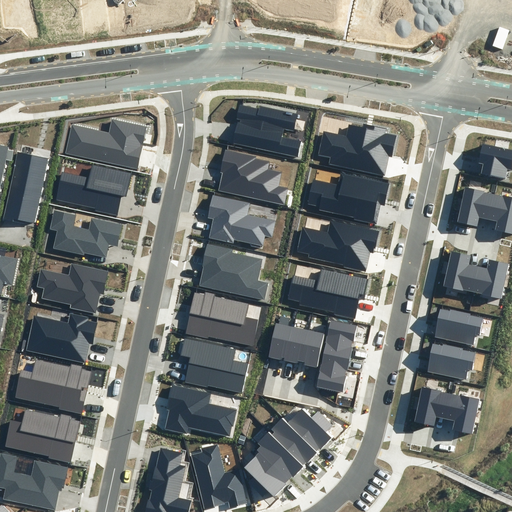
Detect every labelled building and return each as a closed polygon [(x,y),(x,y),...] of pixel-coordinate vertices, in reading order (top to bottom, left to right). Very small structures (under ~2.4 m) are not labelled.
[(233,144),(300,158),(304,140),(283,136),(285,130),(294,132),(298,115),(260,106),(260,109),(240,105),(237,119),(241,119),(240,123),(237,122),(233,144)] [(109,133),(72,125),(65,153),(138,169),(147,127),(112,119),(109,133)] [(329,163),(384,175),(389,152),(393,153),(397,135),(386,133),(387,129),(363,124),(362,127),(349,124),(346,137),(324,132),(319,155),(330,158),(329,163)] [(481,173),(505,178),(507,169),(511,170),(511,149),(483,143),(479,162),(483,163),(481,173)] [(0,185),(5,159),(11,161),(14,150),(9,149),(10,146),(0,144),(0,185)] [(219,190),(284,204),(287,189),(278,187),(281,172),(268,170),(269,162),(256,159),(257,156),(225,149),(220,172),(222,173),(219,190)] [(48,159),(17,152),(3,219),(25,224),(25,221),(35,223),(48,159)] [(131,173),(92,165),(89,179),(63,173),(57,200),(95,208),(95,211),(118,216),(122,196),(126,197),(131,173)] [(387,195),(390,183),(340,173),(338,184),(313,179),(308,203),(320,206),(319,210),(353,217),(353,219),(373,223),(379,194),(387,195)] [(490,220),(495,194),(484,192),(484,191),(465,187),(457,222),(478,226),(480,218),(490,220)] [(503,196),(495,194),(490,220),(497,221),(495,230),(511,233),(511,196),(503,195),(503,196)] [(209,237),(233,243),(234,239),(264,246),(265,236),(272,238),(276,221),(248,215),(250,203),(213,195),(208,218),(213,219),(209,237)] [(76,214),(54,209),(50,229),(57,231),(54,248),(84,254),(84,253),(106,257),(109,245),(118,247),(122,224),(91,218),(89,229),(74,226),(76,214)] [(344,265),(343,267),(366,272),(371,247),(375,248),(379,231),(330,220),(328,232),(302,226),(296,251),(309,254),(308,257),(344,265)] [(199,285),(264,300),(268,283),(257,281),(262,260),(232,253),(233,249),(207,244),(202,266),(203,267),(199,285)] [(463,289),(474,292),(480,266),(470,264),(471,256),(451,251),(444,286),(463,290),(463,289)] [(0,293),(2,294),(4,284),(12,285),(18,258),(0,254),(0,293)] [(480,266),(474,292),(482,293),(482,294),(501,299),(509,264),(489,259),(487,268),(480,266)] [(104,295),(109,271),(71,263),(68,274),(40,268),(36,287),(44,289),(42,298),(71,305),(70,308),(96,313),(100,294),(104,295)] [(364,294),(367,277),(321,268),(318,280),(293,275),(289,299),(301,301),(300,305),(335,312),(334,315),(355,319),(360,294),(364,294)] [(208,336),(253,346),(258,320),(246,317),(249,304),(215,296),(216,294),(205,292),(205,295),(194,292),(186,333),(208,338),(208,336)] [(435,337),(473,345),(475,336),(481,337),(484,319),(470,316),(470,314),(450,310),(450,312),(440,310),(435,337)] [(70,313),(68,322),(34,315),(26,351),(85,363),(90,344),(93,344),(97,323),(88,321),(89,317),(70,313)] [(288,326),(289,318),(280,317),(279,324),(276,323),(268,357),(282,360),(282,358),(285,358),(292,327),(288,326)] [(354,342),(358,326),(330,320),(323,352),(350,357),(352,348),(351,347),(352,341),(354,342)] [(309,330),(292,327),(285,358),(284,361),(298,363),(298,361),(303,362),(309,330)] [(325,334),(309,330),(303,362),(305,362),(304,365),(318,367),(325,334)] [(209,386),(241,393),(248,364),(232,361),(235,350),(185,339),(181,355),(191,357),(185,382),(208,388),(209,386)] [(428,371),(466,379),(468,370),(474,371),(477,353),(463,350),(463,348),(443,344),(443,346),(433,344),(428,371)] [(343,392),(350,357),(323,352),(316,387),(343,392)] [(70,367),(36,360),(33,373),(22,371),(16,397),(59,407),(59,409),(82,414),(91,371),(82,369),(82,366),(71,364),(70,367)] [(209,404),(211,393),(171,385),(166,410),(169,410),(165,429),(187,434),(189,428),(229,436),(232,426),(233,426),(237,409),(209,404)] [(445,419),(451,394),(442,392),(442,391),(422,386),(414,421),(434,426),(436,416),(445,419)] [(461,396),(451,394),(445,419),(454,421),(452,429),(473,434),(480,399),(461,395),(461,396)] [(302,409),(288,422),(318,451),(332,437),(327,431),(333,425),(318,411),(311,418),(302,409)] [(60,417),(26,410),(23,423),(10,420),(4,447),(49,456),(48,458),(71,463),(80,421),(70,419),(71,416),(61,414),(60,417)] [(275,432),(272,435),(304,466),(318,451),(288,422),(283,417),(271,429),(275,432)] [(258,443),(260,445),(292,476),(293,477),(304,466),(272,435),(269,431),(258,443)] [(225,472),(218,445),(201,449),(202,452),(191,455),(205,508),(228,502),(230,508),(248,503),(239,469),(225,472)] [(259,453),(244,467),(274,497),(286,484),(285,483),(292,476),(260,445),(256,450),(259,453)] [(183,452),(160,447),(156,466),(155,466),(149,489),(153,490),(150,501),(148,500),(145,511),(188,511),(191,501),(178,498),(185,466),(180,465),(183,452)] [(3,499),(55,510),(59,491),(61,491),(62,488),(64,488),(68,467),(34,460),(31,475),(14,472),(17,457),(0,453),(0,454),(0,487),(6,488),(3,499)]
